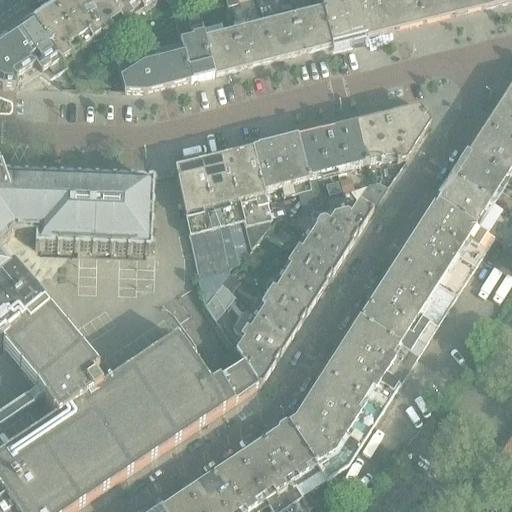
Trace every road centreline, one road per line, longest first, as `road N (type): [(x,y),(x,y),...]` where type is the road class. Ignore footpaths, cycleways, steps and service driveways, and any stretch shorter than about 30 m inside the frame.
road 1 (residential): [(509,47),(278,408),(128,511)]
road 2 (residential): [(0,134),(158,136),(509,47)]
